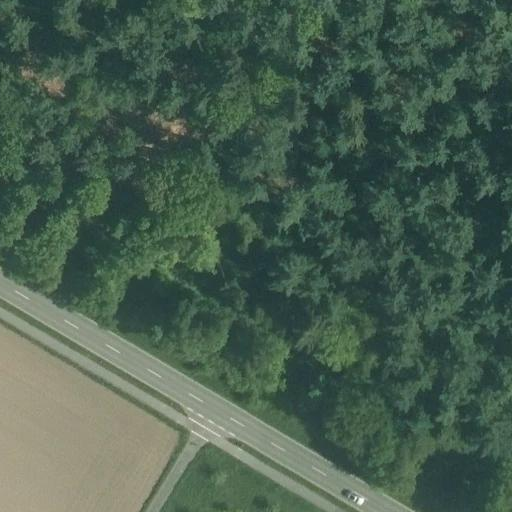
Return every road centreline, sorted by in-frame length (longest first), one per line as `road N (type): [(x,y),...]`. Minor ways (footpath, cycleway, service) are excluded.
road 1 (secondary): [(215,411),(0,284)]
road 2 (secondary): [(386,511),(215,411)]
